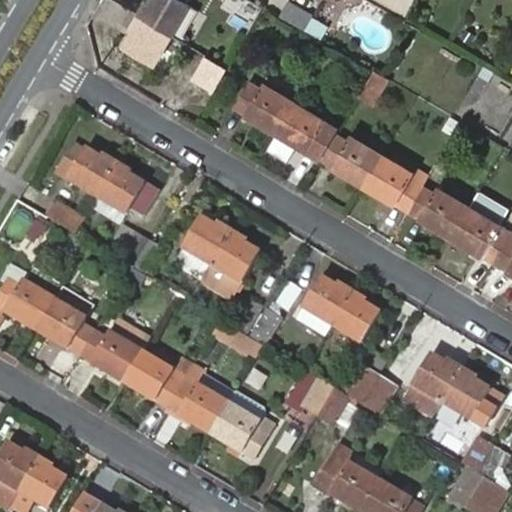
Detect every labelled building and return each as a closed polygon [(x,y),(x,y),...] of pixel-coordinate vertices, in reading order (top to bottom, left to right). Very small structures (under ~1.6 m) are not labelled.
[(148,2),(140,17),(173,37),(189,9),(174,0),(154,0),(152,4),(148,2)] [(376,0),(406,17),(416,0),(376,0)] [(303,32),(312,17),(290,4),(281,19),(303,32)] [(173,37),(140,17),(131,32),(134,33),(125,48),(155,66),(173,37)] [(196,78),(216,92),(229,70),(208,58),(196,78)] [(390,83),(388,82),(374,74),(359,99),(375,108),(390,83)] [(234,112),(277,138),(296,106),(263,86),(260,90),(249,84),(234,112)] [(296,106),(277,138),(322,164),(338,136),(325,128),(327,124),(296,106)] [(338,136),(322,164),(363,188),(382,157),(349,137),(346,141),(338,136)] [(99,199),(118,166),(103,156),(101,161),(87,152),(70,183),(99,199)] [(382,157),(363,188),(409,215),(425,188),(428,183),(414,176),(382,157)] [(132,174),(118,166),(99,199),(92,210),(121,226),(126,217),(129,219),(135,209),(148,217),(160,196),(130,177),(132,174)] [(425,188),(409,215),(453,241),(471,210),(437,189),(435,193),(425,188)] [(60,204),(50,220),(78,236),(87,220),(60,204)] [(471,210),(453,241),(495,265),(511,238),(500,232),(503,229),(471,210)] [(214,269),(234,234),(219,225),(217,229),(201,220),(184,251),(214,269)] [(134,269),(149,245),(125,229),(113,248),(123,253),(118,260),(134,269)] [(249,242),(234,234),(214,269),(208,280),(205,284),(235,301),(261,255),(246,246),(249,242)] [(511,239),(511,238),(495,265),(511,275),(511,239)] [(102,241),(97,248),(118,260),(123,253),(113,248),(102,241)] [(166,254),(149,245),(134,269),(151,280),(166,254)] [(208,280),(214,269),(184,251),(177,262),(208,280)] [(151,280),(134,269),(120,293),(134,302),(142,290),(148,293),(147,294),(170,309),(177,295),(165,288),(151,280)] [(174,274),(165,288),(177,295),(193,304),(202,290),(174,274)] [(288,278),(276,297),(292,307),(304,289),(288,278)] [(334,328),(354,295),(339,286),(337,289),(321,280),(305,310),(334,328)] [(0,305),(0,311),(38,333),(56,304),(24,284),(21,288),(13,283),(0,305)] [(367,303),(354,295),(334,328),(363,345),(381,315),(366,306),(367,303)] [(252,339),(268,311),(253,302),(236,330),(252,339)] [(56,304),(38,333),(81,359),(97,332),(86,326),(88,322),(56,304)] [(281,318),(268,311),(252,339),(265,347),(281,318)] [(235,330),(221,321),(212,336),(226,344),(235,330)] [(119,323),(111,336),(143,355),(151,341),(119,323)] [(97,332),(81,359),(126,385),(143,355),(111,336),(108,339),(97,332)] [(143,355),(126,385),(169,411),(184,384),(172,377),(174,374),(143,355)] [(445,404),(464,372),(450,364),(448,366),(433,357),(415,387),(445,404)] [(183,358),(174,374),(172,377),(184,384),(195,366),(183,358)] [(195,366),(184,384),(194,389),(196,386),(231,407),(237,396),(204,377),(207,372),(195,366)] [(257,367),(249,381),(262,389),(271,375),(257,367)] [(365,406),(381,379),(367,371),(351,398),(354,400),(365,406)] [(305,409),(321,418),(337,390),(308,372),(288,407),(302,415),(305,409)] [(480,382),(464,372),(445,404),(475,422),(492,393),(478,384),(480,382)] [(396,388),(381,379),(365,406),(381,415),(396,388)] [(184,384),(169,411),(213,438),(231,407),(196,386),(194,389),(184,384)] [(406,404),(434,421),(438,416),(445,404),(415,387),(406,404)] [(337,390),(321,418),(338,427),(354,400),(351,398),(337,390)] [(475,422),(445,404),(438,416),(458,428),(460,425),(469,431),(475,422)] [(231,407),(213,438),(256,463),(273,432),(231,407)] [(480,474),(494,449),(479,440),(464,465),(472,470),(480,474)] [(20,494),(41,459),(26,450),(24,454),(10,445),(0,462),(0,482),(1,483),(20,494)] [(318,487),(359,511),(365,511),(382,484),(351,465),(354,457),(340,448),(318,487)] [(511,459),(494,449),(480,474),(486,478),(498,485),(511,459)] [(56,468),(41,459),(20,494),(34,503),(50,511),(51,511),(69,480),(54,471),(56,468)] [(455,500),(469,508),(486,478),(480,474),(472,470),(455,500)] [(486,478),(469,508),(474,511),(498,511),(510,492),(498,485),(486,478)] [(1,483),(0,485),(0,508),(5,511),(9,511),(12,508),(20,494),(1,483)] [(382,484),(365,511),(425,511),(426,511),(382,484)] [(20,494),(12,508),(18,511),(28,511),(34,503),(20,494)] [(110,511),(84,497),(75,511),(110,511)]
